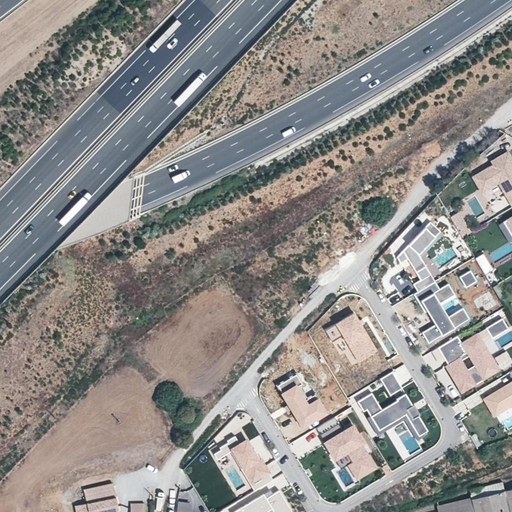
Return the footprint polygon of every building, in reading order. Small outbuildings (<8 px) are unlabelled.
[(511,204),(511,161),(506,151),(489,161),(491,165),(472,176),(481,191),(497,181),(511,204)] [(450,217),(462,237),(470,232),(458,212),(450,217)] [(511,215),(503,221),(511,235),(511,215)] [(508,241),(511,239),(511,235),(503,221),(498,224),(508,241)] [(412,284),(417,292),(434,281),(418,255),(439,231),(429,222),(402,251),(420,280),(412,284)] [(482,252),(474,257),(484,274),(492,269),(482,252)] [(470,270),(458,277),(465,288),(476,281),(470,270)] [(417,292),(413,294),(424,313),(429,309),(437,323),(421,333),(427,344),(469,319),(462,308),(442,320),(434,306),(454,294),(447,284),(439,289),(434,281),(417,292)] [(496,284),(491,288),(499,301),(504,298),(496,284)] [(358,361),(377,350),(354,312),(325,330),(332,342),(343,335),(358,361)] [(508,328),(502,319),(486,328),(492,338),(508,328)] [(487,360),(491,357),(477,333),(472,336),(487,360)] [(456,336),(437,348),(447,364),(445,366),(461,392),(499,370),(491,357),(487,360),(472,336),(460,343),(456,336)] [(402,388),(392,371),(380,379),(390,395),(402,388)] [(292,408),(302,425),(326,411),(315,393),(305,399),(297,386),(302,383),(296,373),(278,384),(289,403),(292,408)] [(511,381),(483,399),(493,416),(511,404),(511,381)] [(381,408),(371,393),(357,401),(363,411),(366,409),(370,416),(378,429),(405,414),(417,435),(422,432),(427,429),(418,414),(419,414),(413,404),(412,404),(405,393),(396,398),(396,399),(381,408)] [(287,411),(292,408),(289,403),(284,406),(287,411)] [(405,414),(378,429),(370,416),(367,418),(377,434),(403,419),(416,439),(423,435),(422,432),(417,435),(405,414)] [(365,469),(367,472),(374,467),(360,443),(362,442),(352,425),(342,431),(334,417),(316,428),(334,459),(345,452),(358,473),(365,469)] [(227,441),(218,447),(223,454),(232,449),(247,475),(245,476),(253,490),(272,479),(259,458),(257,459),(245,439),(239,443),(234,435),(226,440),(227,441)] [(223,454),(220,449),(213,453),(216,459),(223,454)] [(345,452),(334,459),(340,468),(348,464),(356,478),(367,472),(365,469),(358,473),(345,452)] [(390,471),(386,464),(381,467),(385,475),(390,472),(390,471)] [(109,511),(118,510),(112,483),(83,489),(86,503),(75,506),(75,511),(109,511)] [(438,511),(511,511),(511,487),(504,489),(502,483),(469,490),(470,497),(437,505),(438,511)] [(291,511),(279,490),(272,494),(265,498),(263,494),(232,511),(264,511),(271,508),(273,511),(291,511)] [(270,490),(263,494),(265,498),(272,494),(270,490)]
